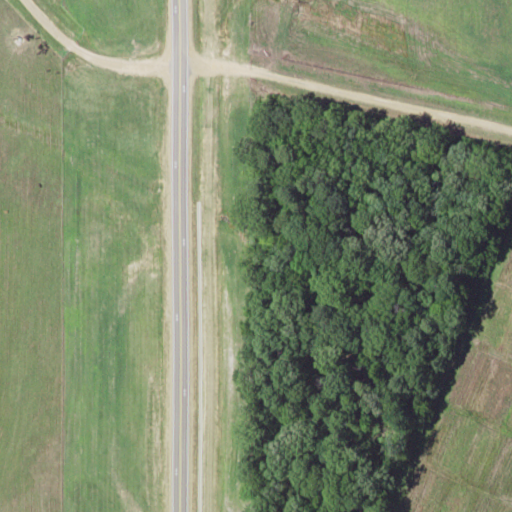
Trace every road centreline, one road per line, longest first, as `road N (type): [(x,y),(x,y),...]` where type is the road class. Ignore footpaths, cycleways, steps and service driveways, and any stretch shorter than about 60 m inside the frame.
road 1 (residential): [(28,0),(51,25),(121,63),(219,59),(511,130)]
road 2 (tertiary): [(179,511),(179,0)]
